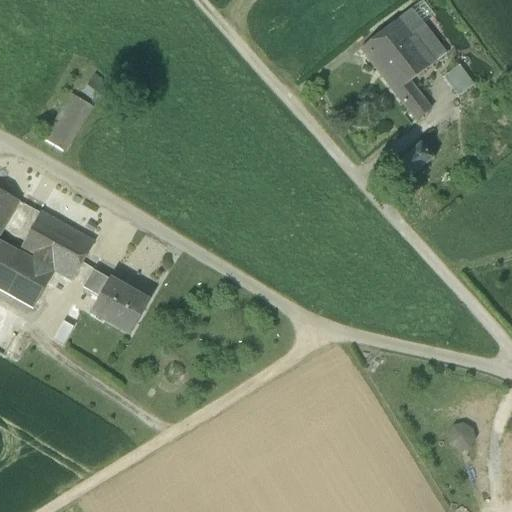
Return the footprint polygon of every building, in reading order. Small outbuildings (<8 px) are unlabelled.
[(411,11),(399,20),(413,38),(424,29),(435,21),(422,4),(412,12),(411,11)] [(399,20),(360,51),(394,94),(408,84),(433,65),(413,38),(399,20)] [(445,56),(424,29),(413,38),(433,65),(445,56)] [(459,67),(442,79),(451,90),(467,77),(459,67)] [(467,77),(451,90),(458,99),(474,87),(467,77)] [(113,99),(90,82),(82,94),(104,110),(113,99)] [(430,112),(408,84),(394,94),(416,123),(430,112)] [(72,97),(44,142),(62,153),(91,109),(72,97)] [(419,148),(396,167),(394,167),(393,168),(396,169),(407,181),(406,183),(408,184),(408,181),(431,161),(433,161),(433,160),(431,160),(420,148),(420,145),(419,145),(419,148)] [(0,234),(18,203),(0,192),(0,234)] [(94,244),(40,215),(18,253),(54,274),(71,284),(94,244)] [(0,244),(0,290),(34,309),(54,274),(18,253),(18,255),(0,244)] [(93,272),(83,289),(99,299),(108,281),(93,272)] [(99,299),(90,314),(130,337),(149,304),(137,297),(139,292),(126,285),(122,289),(109,281),(108,281),(99,299)] [(447,429),(451,450),(474,447),(471,426),(447,429)]
